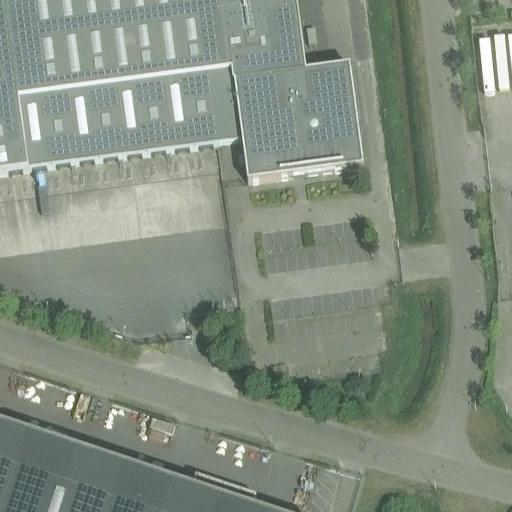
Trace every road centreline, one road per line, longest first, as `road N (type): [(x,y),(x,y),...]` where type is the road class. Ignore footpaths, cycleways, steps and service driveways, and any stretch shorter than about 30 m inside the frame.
road 1 (unclassified): [(435,468),(464,356),(466,291),(434,0)]
road 2 (unclassified): [(0,336),(435,468)]
